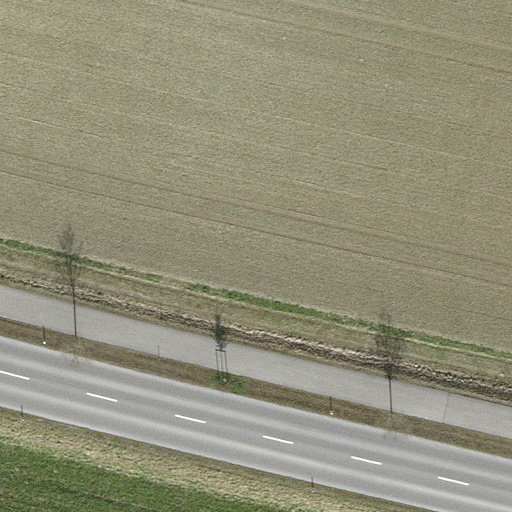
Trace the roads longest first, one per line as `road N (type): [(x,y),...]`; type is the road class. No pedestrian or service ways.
road 1 (tertiary): [(0,376),(511,495)]
road 2 (track): [(0,258),(511,375)]
